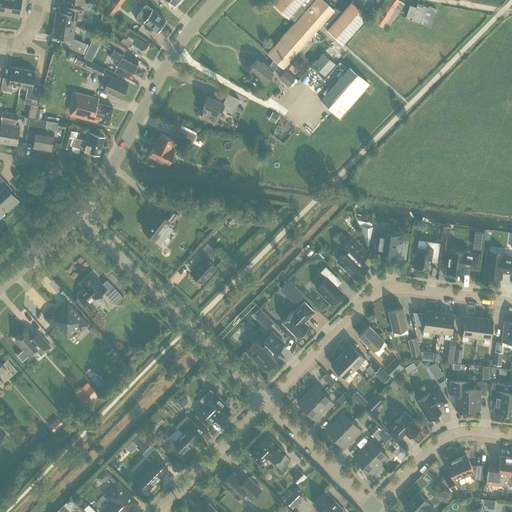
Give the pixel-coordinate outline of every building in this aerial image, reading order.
[(0,0),(0,12),(6,14),(8,0),(0,0)] [(8,0),(6,14),(19,15),(20,0),(8,0)] [(65,0),(77,2),(76,7),(83,9),(92,10),(93,4),(84,2),(84,0),(65,0)] [(123,0),(111,0),(105,10),(113,15),(123,0)] [(274,58),(279,63),(283,66),(321,23),(327,29),(343,43),(367,15),(351,2),(339,15),(333,10),(333,9),(323,0),(277,0),(274,4),(288,16),(289,15),(295,21),(267,53),(274,58)] [(400,0),(384,0),(385,1),(372,20),(386,29),(404,3),(400,0)] [(410,4),(406,13),(405,16),(430,26),(437,8),(428,5),(427,7),(417,3),(416,6),(410,4)] [(144,21),(157,30),(165,20),(158,15),(159,14),(145,4),(145,5),(144,5),(136,15),(137,16),(135,19),(142,24),(144,21)] [(56,11),(54,23),(74,26),(76,16),(82,17),(83,9),(76,7),(70,7),(69,13),(56,11)] [(138,32),(142,26),(126,17),(122,24),(138,32)] [(73,38),(74,26),(54,23),(53,35),(66,37),(65,45),(82,53),(86,44),(73,38)] [(142,54),(148,45),(126,31),(120,40),(111,34),(107,40),(125,51),(128,45),(142,54)] [(94,35),(87,48),(95,52),(102,38),(94,35)] [(115,46),(109,57),(118,61),(116,65),(132,73),(138,62),(123,54),(124,51),(115,46)] [(73,61),(83,66),(86,59),(87,58),(70,50),(68,55),(74,58),(73,61)] [(323,52),(312,64),(324,75),(335,63),(323,52)] [(249,70),(265,81),(279,63),(274,58),(268,66),(262,61),(261,62),(257,59),(249,70)] [(104,67),(86,59),(83,66),(101,74),(104,67)] [(19,87),(23,68),(11,66),(9,78),(2,77),(0,89),(12,91),(13,86),(19,87)] [(349,66),(320,99),(340,116),(369,83),(349,66)] [(318,98),(329,86),(308,67),(298,79),(318,98)] [(35,70),(23,68),(19,87),(26,88),(24,102),(30,103),(36,104),(40,84),(32,82),(35,70)] [(295,77),(286,69),(278,77),(288,86),(295,77)] [(121,97),(127,84),(110,76),(105,73),(101,81),(107,84),(104,89),(121,97)] [(75,91),(69,114),(108,124),(113,106),(97,102),(98,98),(75,91)] [(223,102),(208,95),(202,108),(204,109),(201,116),(215,123),(221,108),(233,113),(239,99),(227,93),(223,102)] [(0,141),(7,143),(12,114),(2,112),(1,119),(6,120),(6,123),(1,122),(0,127),(0,141)] [(279,115),(274,112),(270,119),(275,122),(279,115)] [(18,115),(12,114),(7,143),(16,144),(19,125),(15,125),(15,121),(16,122),(18,115)] [(33,147),(42,148),(46,120),(35,118),(29,117),(27,129),(35,131),(33,147)] [(58,122),(46,120),(42,148),(51,150),(54,131),(49,130),(49,128),(56,129),(58,122)] [(99,154),(104,136),(88,131),(86,140),(75,137),(77,131),(68,129),(63,146),(69,148),(70,143),(73,144),(72,146),(83,149),(99,154)] [(175,139),(161,132),(156,141),(155,141),(149,155),(168,164),(175,150),(170,148),(175,139)] [(194,132),(190,141),(200,144),(203,135),(194,132)] [(8,208),(17,200),(6,188),(8,186),(2,179),(0,181),(0,212),(7,207),(8,208)] [(143,229),(156,239),(170,222),(171,223),(177,215),(168,208),(163,215),(157,211),(143,229)] [(360,239),(368,240),(370,222),(357,220),(355,240),(359,241),(360,239)] [(387,234),(387,233),(378,231),(375,251),(385,252),(385,255),(388,256),(388,258),(399,259),(399,258),(406,258),(408,240),(402,239),(403,235),(393,233),(393,234),(387,234)] [(356,278),(368,267),(361,261),(366,256),(350,239),(341,248),(345,252),(337,260),(341,263),(340,265),(345,270),(347,269),(356,278)] [(415,266),(429,268),(431,255),(438,256),(440,242),(427,241),(426,247),(418,246),(415,266)] [(203,258),(190,272),(201,282),(215,267),(208,260),(216,251),(207,243),(197,253),(203,258)] [(466,250),(448,248),(445,271),(463,273),(464,268),(477,269),(479,253),(466,251),(466,250)] [(488,249),(484,275),(501,278),(501,271),(505,271),(505,272),(511,272),(511,257),(503,256),(504,252),(488,249)] [(337,277),(325,266),(320,271),(326,277),(316,287),(331,303),(342,292),(332,282),(337,277)] [(85,306),(94,297),(95,298),(102,291),(113,303),(121,295),(107,280),(102,284),(93,274),(82,284),(86,289),(77,297),(85,306)] [(294,303),(301,296),(293,287),(285,294),(294,303)] [(304,321),(314,311),(304,301),(294,311),(293,310),(282,321),(298,337),(309,326),(304,321)] [(87,324),(68,302),(56,313),(52,308),(44,316),(55,329),(57,327),(66,336),(77,326),(81,330),(87,324)] [(403,308),(389,311),(394,335),(400,334),(399,329),(407,327),(403,308)] [(437,332),(439,312),(426,310),(422,335),(428,336),(429,331),(437,332)] [(449,343),(447,343),(445,361),(453,362),(457,331),(451,330),(453,314),(439,312),(437,332),(445,333),(444,338),(450,339),(449,343)] [(468,336),(476,337),(479,317),(465,315),(462,340),(468,341),(468,336)] [(493,319),(479,317),(476,337),(484,338),(484,343),(490,344),(493,319)] [(508,341),(511,341),(511,321),(504,321),(501,345),(507,346),(508,341)] [(359,336),(373,350),(379,344),(382,347),(386,343),(369,326),(359,336)] [(24,330),(12,340),(20,349),(15,353),(21,360),(35,347),(39,353),(49,344),(37,330),(29,336),(24,330)] [(256,339),(245,350),(253,357),(254,356),(260,361),(258,363),(266,370),(276,359),(271,354),(274,350),(276,352),(284,344),(284,343),(283,343),(272,332),(272,331),(264,339),(266,341),(262,345),(256,339)] [(420,354),(416,337),(408,339),(411,356),(420,354)] [(350,344),(340,354),(355,368),(360,363),(364,366),(368,362),(350,344)] [(423,348),(422,356),(430,357),(431,350),(423,348)] [(503,353),(495,352),(493,365),(501,366),(503,353)] [(349,374),(355,368),(340,354),(331,364),(348,382),(352,377),(349,374)] [(403,367),(394,358),(384,368),(393,377),(403,367)] [(2,364),(0,362),(0,374),(3,372),(8,378),(17,370),(7,359),(2,364)] [(412,360),(404,366),(409,374),(417,368),(412,360)] [(435,362),(428,366),(435,378),(442,374),(435,362)] [(390,375),(379,366),(373,372),(384,382),(390,375)] [(335,381),(327,373),(322,377),(331,385),(335,381)] [(467,408),(468,381),(450,381),(449,393),(455,393),(455,404),(454,404),(454,409),(461,409),(461,408),(467,408)] [(468,381),(467,408),(473,408),(473,409),(480,410),(480,405),(480,404),(480,393),(486,394),(486,382),(477,381),(475,388),(468,388),(468,381)] [(493,411),(500,412),(500,410),(506,411),(508,395),(508,393),(508,391),(509,385),(491,382),(490,394),(496,395),(494,406),(493,406),(493,411)] [(297,401),(307,411),(324,393),(314,384),(297,401)] [(195,414),(207,425),(216,415),(218,417),(229,407),(210,388),(199,399),(204,404),(195,414)] [(446,401),(439,389),(430,394),(429,393),(417,400),(426,416),(425,417),(428,421),(434,417),(433,416),(441,412),(437,406),(446,401)] [(368,402),(356,390),(351,396),(362,407),(368,402)] [(349,395),(345,391),(336,399),(340,404),(349,395)] [(333,402),(324,393),(307,411),(316,420),(333,402)] [(379,412),(370,403),(365,408),(374,417),(379,412)] [(395,422),(387,430),(397,440),(405,432),(410,436),(416,430),(417,431),(422,426),(405,410),(394,421),(395,422)] [(325,429),(334,438),(351,421),(342,412),(325,429)] [(177,427),(167,437),(173,442),(183,453),(199,437),(192,431),(197,426),(198,427),(186,415),(176,426),(177,427)] [(360,430),(351,421),(334,438),(343,447),(360,430)] [(378,441),(385,433),(374,423),(367,430),(378,441)] [(136,444),(147,454),(156,446),(145,435),(136,444)] [(283,453),(284,451),(268,435),(257,447),(258,447),(251,455),(260,464),(267,457),(273,463),(274,462),(280,469),(290,460),(283,453)] [(353,456),(362,465),(379,448),(370,439),(353,456)] [(399,445),(393,451),(401,460),(408,453),(399,445)] [(388,457),(379,448),(362,465),(371,474),(388,457)] [(461,456),(456,458),(464,476),(469,474),(474,480),(476,479),(482,479),(484,466),(477,465),(472,467),(466,455),(461,457),(461,456)] [(488,467),(486,483),(507,485),(507,483),(511,457),(505,456),(505,457),(500,456),(498,468),(488,467)] [(148,489),(149,488),(151,488),(154,484),(154,482),(168,469),(156,458),(136,477),(148,489)] [(451,490),(459,486),(458,479),(464,476),(456,458),(451,461),(446,464),(452,476),(446,479),(451,490)] [(104,469),(96,476),(101,480),(104,480),(110,475),(104,469)] [(300,470),(293,477),(298,483),(305,476),(300,470)] [(233,471),(222,483),(237,498),(244,492),(251,499),(261,489),(248,476),(243,481),(233,471)] [(124,511),(136,501),(117,483),(106,495),(112,501),(100,511),(124,511)] [(292,508),(303,498),(295,489),(284,500),(292,508)] [(427,503),(428,502),(418,492),(404,506),(409,511),(435,511),(436,511),(427,503)] [(344,511),(338,505),(339,505),(327,493),(315,505),(320,510),(318,511),(344,511)] [(495,499),(480,498),(485,508),(494,509),(495,499)] [(70,499),(56,511),(70,511),(73,501),(70,499)] [(205,499),(192,511),(215,511),(217,511),(205,499)] [(70,511),(81,511),(81,510),(73,501),(70,511)]
